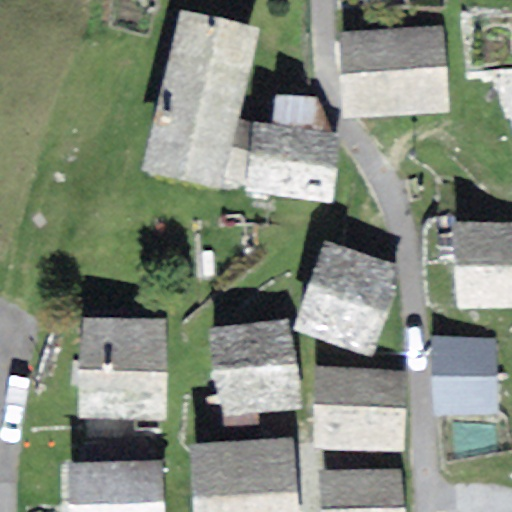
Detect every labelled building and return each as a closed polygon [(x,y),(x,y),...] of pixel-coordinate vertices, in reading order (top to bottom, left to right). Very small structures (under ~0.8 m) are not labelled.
[(261,29),(181,10),(171,52),(251,71),(261,29)] [(443,28),(341,34),(346,120),(448,114),(443,28)] [(222,190),(251,71),(171,52),(143,171),(222,190)] [(276,94),(272,126),(331,132),(316,99),(276,94)] [(332,203),(340,133),(331,132),(272,126),(254,124),(249,123),(235,150),(236,186),(247,186),(246,194),(332,203)] [(511,309),(511,222),(453,227),(459,313),(511,309)] [(324,242),(293,330),(370,357),(401,269),(324,242)] [(302,408),(288,318),(207,331),(221,420),(302,408)] [(166,419),(165,319),(78,320),(80,420),(166,419)] [(433,416),(499,415),(497,340),(431,339),(433,416)] [(407,372),(314,366),(312,449),(405,452),(407,372)] [(299,511),(292,437),(188,447),(194,511),(299,511)] [(99,462),(148,461),(148,441),(98,442),(99,462)] [(163,511),(162,460),(148,461),(99,462),(67,463),(68,511),(163,511)] [(404,511),(401,470),(318,472),(321,511),(404,511)]
